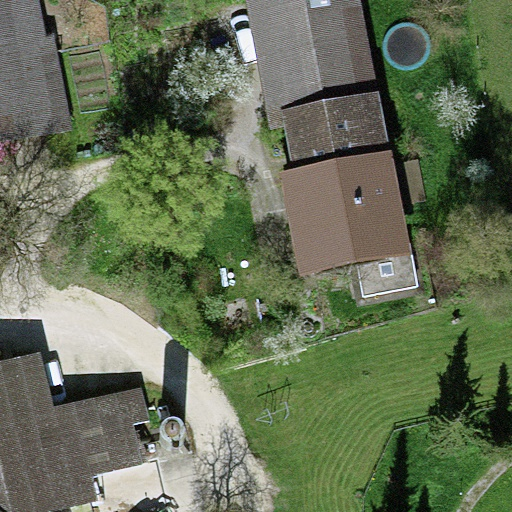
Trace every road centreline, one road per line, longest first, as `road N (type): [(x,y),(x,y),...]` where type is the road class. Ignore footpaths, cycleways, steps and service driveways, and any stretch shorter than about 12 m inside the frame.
road 1 (track): [(0,329),(48,322),(110,328),(173,367),(202,398),(217,434),(213,466),(168,511)]
road 2 (track): [(0,207),(249,145)]
